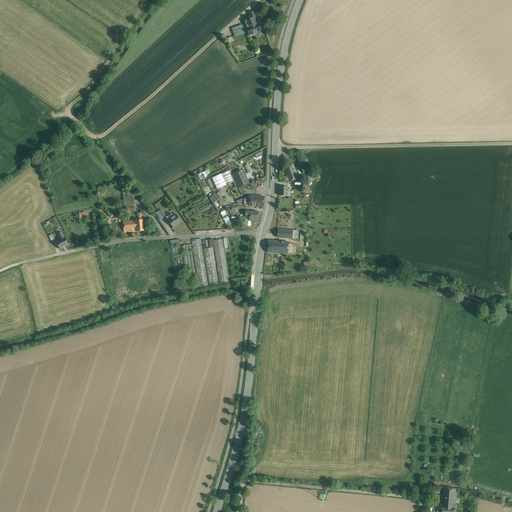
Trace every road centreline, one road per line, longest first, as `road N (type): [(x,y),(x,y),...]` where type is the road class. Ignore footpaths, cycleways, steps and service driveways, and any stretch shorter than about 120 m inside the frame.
road 1 (tertiary): [(216,511),(243,418),(263,233)]
road 2 (residential): [(0,271),(122,240),(263,233)]
road 3 (unclassified): [(275,147),(511,143)]
road 4 (tertiary): [(275,147),(280,76),(300,0)]
